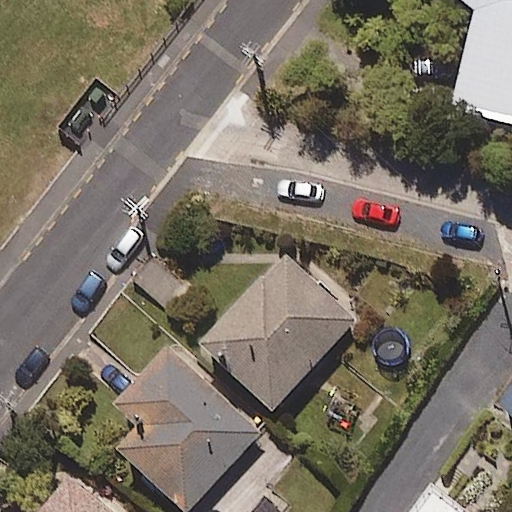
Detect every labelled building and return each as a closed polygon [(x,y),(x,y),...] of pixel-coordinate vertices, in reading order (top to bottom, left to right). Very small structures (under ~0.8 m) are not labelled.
[(511,0),(456,0),(472,12),(447,105),(510,122),(511,116),(511,0)] [(362,316),(290,249),(206,340),(278,406),(362,316)] [(264,431),(174,346),(125,398),(148,420),(124,445),(191,508),(264,431)] [(511,377),(491,404),(511,419),(511,377)] [(117,511),(74,475),(43,511),(117,511)] [(457,511),(460,508),(429,484),(407,511),(457,511)]
